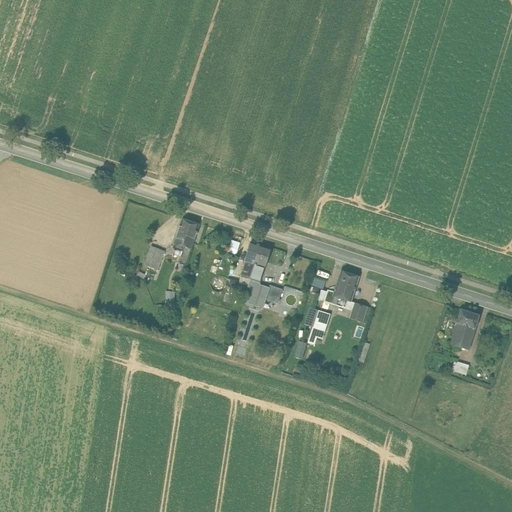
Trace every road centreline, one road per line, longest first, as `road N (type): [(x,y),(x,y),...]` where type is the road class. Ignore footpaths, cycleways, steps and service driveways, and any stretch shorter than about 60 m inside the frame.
road 1 (track): [(0,289),(343,398),(511,484)]
road 2 (tertiary): [(0,146),(511,309)]
